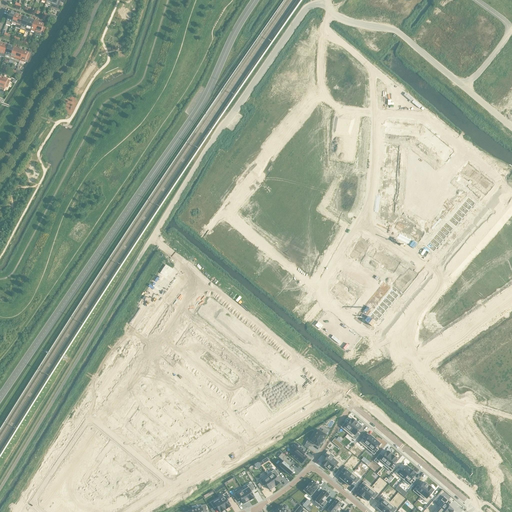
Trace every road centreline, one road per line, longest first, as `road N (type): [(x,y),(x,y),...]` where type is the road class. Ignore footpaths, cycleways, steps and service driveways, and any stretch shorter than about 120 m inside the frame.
road 1 (track): [(175,190),(0,474)]
road 2 (track): [(325,0),(336,18),(398,33),(460,83),(480,71),(509,31),(477,0)]
road 3 (residential): [(506,184),(425,117),(341,110),(321,94)]
road 4 (tertiary): [(506,184),(401,311),(393,334)]
road 5 (residential): [(321,94),(265,149),(221,213)]
road 6 (residential): [(352,404),(471,505)]
road 7 (residential): [(249,436),(138,343)]
road 8 (track): [(326,5),(295,22),(234,109)]
road 9 (residential): [(221,213),(324,296)]
road 10 (residential): [(189,267),(284,349)]
